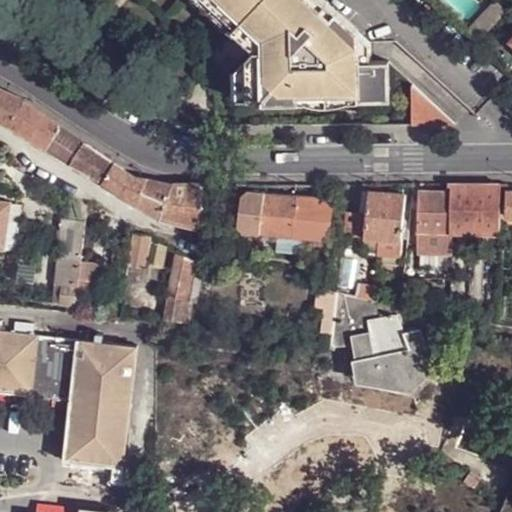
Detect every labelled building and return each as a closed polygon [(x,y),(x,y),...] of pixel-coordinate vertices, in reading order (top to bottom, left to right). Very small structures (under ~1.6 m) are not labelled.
[(262,39),(220,0),(202,0),(255,48),(264,46),(262,39)] [(220,0),(262,39),(264,46),(255,48),(248,56),(249,98),(298,98),(298,90),(361,89),(361,96),(391,95),(390,61),(372,61),(360,62),(360,28),(327,0),(220,0)] [(450,0),(443,0),(440,4),(459,22),(465,16),(454,6),(455,4),(450,0)] [(360,62),(372,61),(373,40),(360,28),(360,62)] [(249,98),(248,56),(236,67),(237,98),(249,98)] [(464,84),(412,84),(412,123),(464,124),(464,84)] [(20,102),(0,89),(0,116),(9,121),(20,102)] [(298,90),(298,98),(298,100),(308,100),(318,102),(334,103),(351,100),(361,99),(361,96),(361,89),(298,90)] [(59,123),(20,102),(9,121),(46,145),(58,125),(59,123)] [(85,142),(58,125),(46,145),(73,161),(85,142)] [(115,162),(85,142),(73,161),(104,179),(115,162)] [(139,202),(152,179),(137,176),(115,162),(104,179),(139,202)] [(175,180),(152,179),(139,202),(161,215),(175,180)] [(205,183),(175,180),(161,215),(199,225),(205,183)] [(470,233),(500,235),(501,185),(502,185),(502,184),(468,183),(452,183),(451,192),(451,232),(470,233)] [(293,236),(297,193),(293,192),(265,190),(265,188),(248,186),(248,187),(242,193),(237,223),(244,230),(293,236)] [(406,194),(369,190),(367,210),(345,209),(344,232),(365,234),(402,238),(408,239),(409,219),(404,218),(406,194)] [(451,192),(419,191),(419,231),(451,232),(451,192)] [(333,197),(297,193),(293,236),(329,240),(333,197)] [(9,202),(0,200),(0,247),(4,248),(9,202)] [(86,217),(71,213),(65,293),(73,294),(78,295),(86,217)] [(140,229),(135,259),(151,263),(156,238),(140,229)] [(451,232),(419,231),(418,244),(451,245),(451,244),(451,232)] [(470,233),(451,232),(451,244),(469,245),(470,233)] [(402,238),(365,234),(364,252),(378,254),(378,256),(401,258),(402,238)] [(293,236),(291,250),(327,254),(329,240),(293,236)] [(195,260),(177,250),(165,309),(181,311),(184,292),(189,291),(195,260)] [(104,263),(85,260),(82,287),(101,288),(104,263)] [(340,289),(333,289),(328,330),(334,331),(339,290),(340,289)] [(363,295),(346,292),(351,323),(368,320),(363,295)] [(401,313),(396,302),(363,295),(368,320),(401,313)] [(402,303),(396,302),(401,313),(416,311),(422,335),(450,334),(450,329),(468,329),(472,317),(402,303)] [(416,311),(401,313),(408,334),(422,335),(416,311)] [(401,313),(368,320),(371,332),(375,352),(412,345),(408,334),(401,313)] [(368,320),(351,323),(353,337),(371,332),(368,320)] [(0,388),(73,396),(80,336),(0,327),(0,388)] [(354,341),(357,360),(376,356),(375,352),(371,332),(353,337),(354,341)] [(422,335),(408,334),(412,345),(418,363),(410,370),(405,375),(378,369),(376,356),(357,360),(356,360),(360,379),(411,387),(431,370),(422,335)] [(141,342),(80,336),(73,396),(72,406),(66,462),(128,467),(141,342)] [(412,345),(375,352),(376,356),(378,369),(405,375),(410,370),(418,363),(412,345)] [(205,414),(182,414),(183,446),(204,446),(205,414)]
